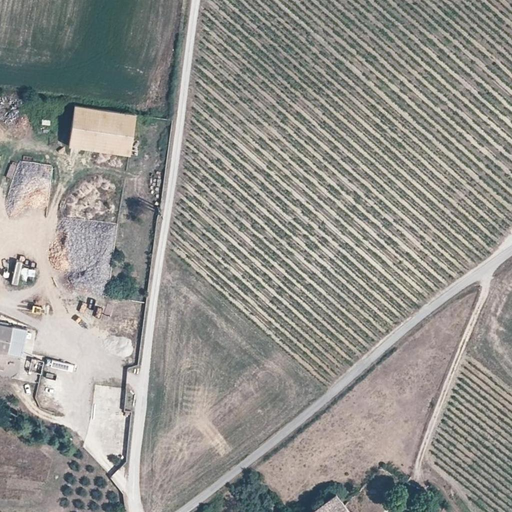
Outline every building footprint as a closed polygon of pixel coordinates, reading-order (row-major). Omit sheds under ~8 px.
[(128,152),(134,113),(71,103),(65,142),(128,152)] [(32,275),(34,267),(26,265),(27,261),(14,258),(9,278),(24,282),(26,274),(32,275)] [(0,365),(4,366),(7,349),(12,323),(0,321),(0,365)] [(28,326),(12,323),(7,349),(23,352),(28,326)] [(350,511),(335,492),(308,511),(350,511)]
